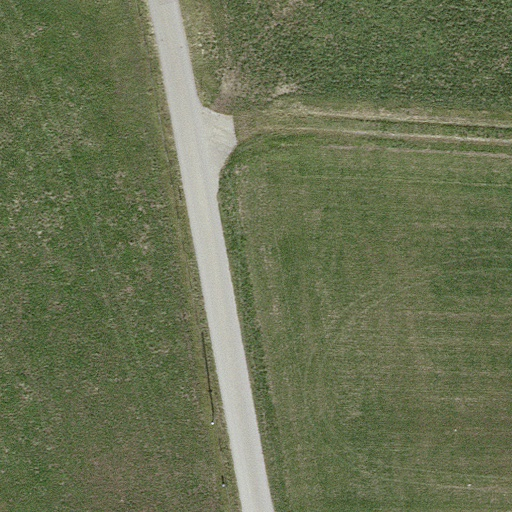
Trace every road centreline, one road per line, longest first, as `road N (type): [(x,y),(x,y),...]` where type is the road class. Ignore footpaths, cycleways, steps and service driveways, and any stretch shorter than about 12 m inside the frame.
road 1 (track): [(250,511),(181,121),(149,0)]
road 2 (track): [(511,132),(181,121)]
